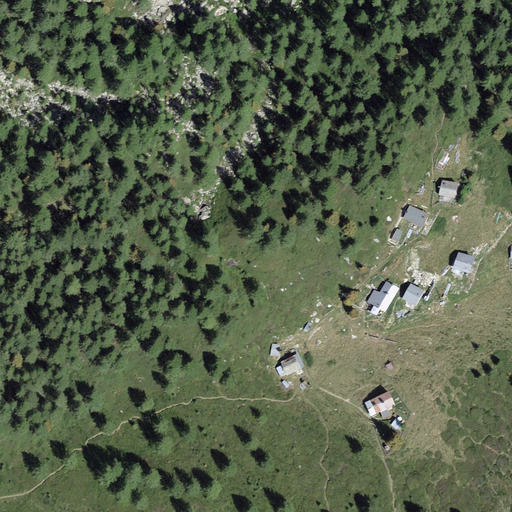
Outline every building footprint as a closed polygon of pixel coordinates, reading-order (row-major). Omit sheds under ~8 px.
[(458,185),(442,181),(438,195),(454,199),(458,185)] [(428,216),(410,206),(402,219),(421,229),(428,216)] [(403,234),(396,230),(390,241),(397,245),(403,234)] [(474,260),(457,254),(451,269),(469,275),(474,260)] [(379,293),(374,290),(366,304),(384,314),(397,290),(385,283),(379,293)] [(424,293),(410,284),(401,299),(415,308),(424,293)] [(280,346),(271,344),(269,356),(278,358),(280,346)] [(294,356),(280,363),(287,376),(300,370),(294,356)] [(388,392),(364,404),(370,417),(395,406),(388,392)]
